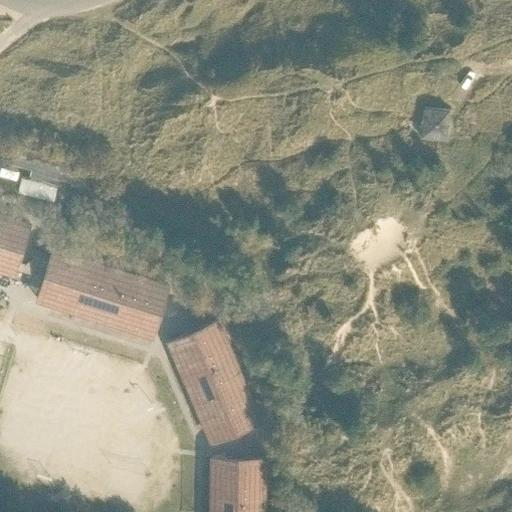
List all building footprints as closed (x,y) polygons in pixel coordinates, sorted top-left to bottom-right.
[(425,109),(422,136),(446,138),(448,111),(425,109)] [(91,188),(96,168),(10,142),(4,162),(29,169),(28,175),(59,184),(60,179),(91,188)] [(0,269),(14,274),(30,223),(0,214),(0,269)] [(37,299),(152,336),(168,285),(53,249),(37,299)] [(260,420),(217,320),(168,341),(211,441),(260,420)] [(211,457),(210,511),(263,511),(264,458),(211,457)]
